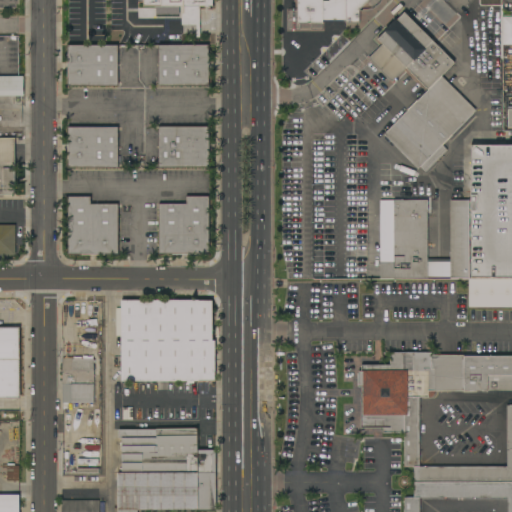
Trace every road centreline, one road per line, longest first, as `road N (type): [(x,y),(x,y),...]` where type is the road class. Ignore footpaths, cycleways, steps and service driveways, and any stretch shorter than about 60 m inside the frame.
road 1 (residential): [(42,511),(42,0)]
road 2 (secondary): [(246,278),(248,18)]
road 3 (residential): [(0,279),(246,278)]
road 4 (secondary): [(247,511),(246,332)]
